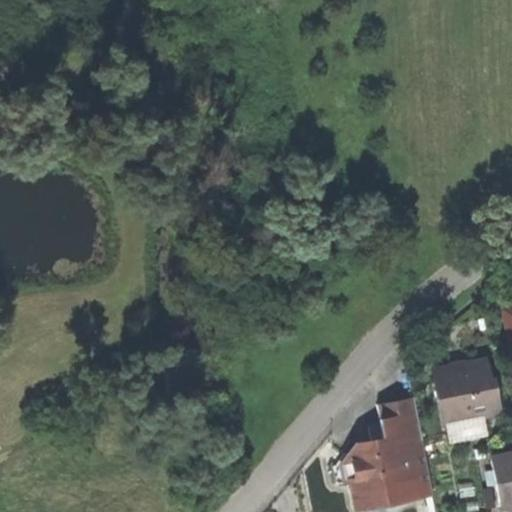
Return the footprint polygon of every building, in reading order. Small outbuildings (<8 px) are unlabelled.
[(511,306),(498,310),(508,361),(511,360),(511,306)] [(491,356),(429,369),(442,430),(503,417),(491,356)] [(376,406),(382,438),(403,434),(406,448),(421,445),(413,400),(376,406)] [(348,510),(415,498),(406,448),(403,434),(382,438),(353,444),(340,462),(348,510)] [(511,451),(488,456),(499,510),(511,507),(511,451)]
